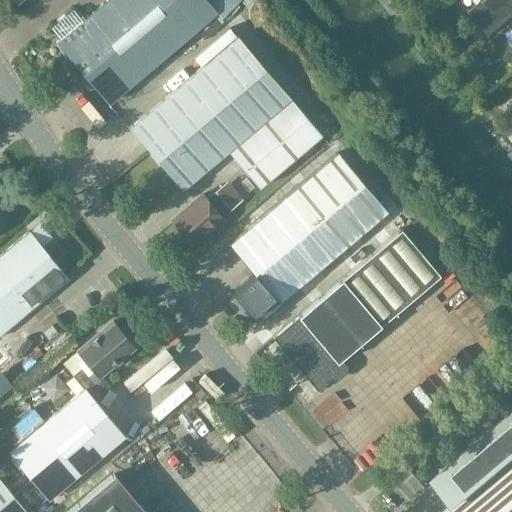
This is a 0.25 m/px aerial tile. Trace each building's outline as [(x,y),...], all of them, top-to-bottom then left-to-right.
[(74,6),(52,25),(62,36),(55,42),(71,69),(76,66),(108,103),(216,12),(206,0),(105,0),(84,18),(74,6)] [(511,5),(507,0),(485,0),(488,3),(472,17),(488,36),(511,15),(511,5)] [(321,135),(290,98),(237,36),(129,127),(182,189),(227,150),(259,188),(321,135)] [(160,66),(167,75),(197,52),(189,43),(160,66)] [(456,52),(446,60),(454,69),(464,61),(456,52)] [(475,54),(460,67),(468,77),(483,64),(475,54)] [(279,302),(386,211),(336,153),(229,243),(259,278),(279,302)] [(202,191),(169,219),(193,246),(225,219),(222,216),(242,199),(226,181),(206,197),(202,191)] [(402,228),(342,280),(380,326),(440,275),(402,228)] [(48,245),(42,250),(28,233),(0,256),(0,333),(66,279),(51,261),(57,256),(48,245)] [(255,322),(279,302),(259,278),(235,299),(255,322)] [(342,280),(272,338),(317,391),(334,377),(328,370),(380,326),(342,280)] [(92,397),(94,396),(108,384),(100,375),(135,346),(113,320),(76,350),(76,351),(62,362),(72,374),(83,388),(92,397)] [(0,357),(0,370),(7,373),(11,361),(0,357)] [(187,362),(167,380),(175,389),(196,371),(187,362)] [(159,375),(130,402),(144,418),(173,391),(159,375)] [(125,434),(94,396),(92,397),(83,388),(7,450),(47,499),(125,434)] [(174,409),(167,416),(187,437),(194,430),(174,409)] [(464,494),(511,453),(511,411),(443,468),(464,494)] [(123,457),(158,498),(167,491),(162,485),(175,475),(144,439),(134,447),(123,457)] [(511,511),(511,453),(464,494),(441,511),(511,511)] [(145,511),(113,473),(67,511),(145,511)] [(0,511),(28,511),(0,477),(0,511)]
